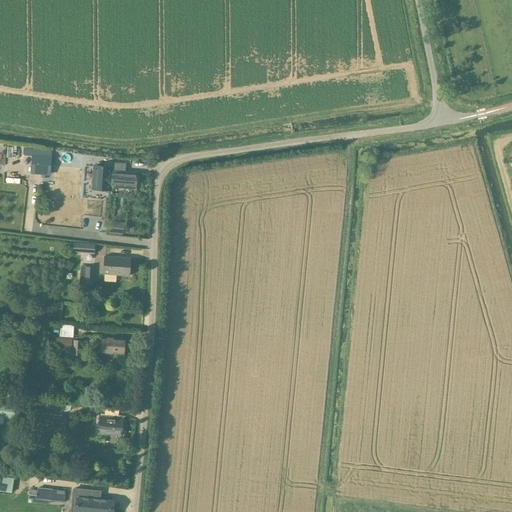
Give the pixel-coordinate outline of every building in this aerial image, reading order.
[(60,162),(69,162),(70,154),(61,153),(60,162)] [(32,167),(31,172),(50,174),(51,157),(33,155),(32,161),(32,167)] [(94,166),(92,189),(110,190),(111,187),(112,171),(112,167),(94,166)] [(112,171),(111,187),(136,188),(137,172),(112,171)] [(110,221),(109,232),(123,234),(124,223),(110,221)] [(74,242),(73,252),(94,254),(94,243),(74,242)] [(105,256),(104,274),(130,276),(131,258),(105,256)] [(93,267),(85,267),(85,286),(93,286),(93,267)] [(102,336),(101,353),(124,354),(125,338),(102,336)] [(55,337),(55,348),(72,349),(72,338),(55,337)] [(83,340),(74,340),(73,340),(73,355),(82,355),(83,340)] [(27,402),(3,399),(2,409),(14,411),(14,417),(22,418),(22,412),(26,412),(27,402)] [(62,421),(64,404),(46,402),(45,410),(33,409),(32,418),(62,421)] [(101,416),(99,433),(121,436),(122,419),(101,416)] [(0,490),(10,493),(13,478),(1,476),(0,481),(0,490)] [(53,489),(53,490),(52,500),(64,502),(66,490),(53,489)] [(99,499),(100,491),(73,489),(71,511),(113,511),(114,501),(99,499)] [(30,490),(29,498),(36,499),(37,491),(30,490)]
